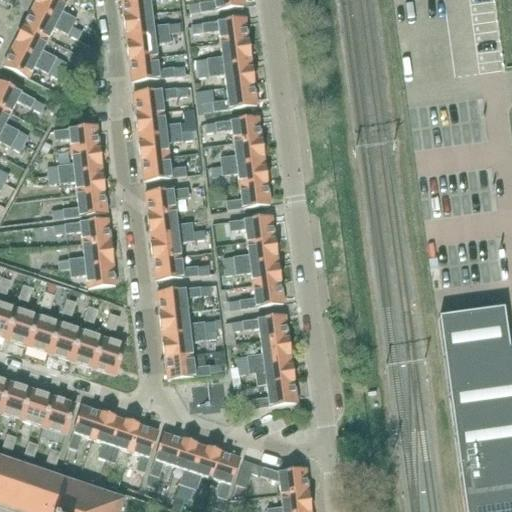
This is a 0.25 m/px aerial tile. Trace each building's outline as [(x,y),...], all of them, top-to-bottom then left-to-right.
[(62,15),(69,1),(65,0),(37,0),(33,10),(72,30),(76,22),(62,15)] [(120,0),(123,20),(151,16),(149,3),(176,0),(175,0),(120,0)] [(189,17),(200,15),(243,10),(241,0),(213,0),(214,5),(188,8),(189,17)] [(82,35),(72,30),(33,10),(23,30),(48,43),(54,31),(78,43),(82,35)] [(152,29),(151,16),(123,20),(126,41),(169,36),(180,35),(179,26),(152,29)] [(248,44),(245,21),(190,29),(192,38),(218,34),(220,47),(248,44)] [(74,79),(77,72),(42,54),(48,43),(23,30),(13,50),(51,69),(61,74),(62,73),(74,79)] [(128,63),(156,60),(154,47),(170,45),(169,36),(126,41),(128,63)] [(197,73),(208,71),(251,66),(248,44),(220,47),(222,60),(196,64),(197,73)] [(61,74),(51,69),(13,50),(3,69),(28,82),(34,70),(57,82),(61,74)] [(158,73),(156,60),(128,63),(131,85),(189,78),(188,69),(158,73)] [(251,66),(208,71),(197,73),(198,82),(224,78),(226,91),(253,87),(251,66)] [(45,108),(34,103),(0,85),(0,110),(11,116),(17,104),(40,117),(45,108)] [(202,116),(213,115),(256,109),(253,87),(226,91),(227,104),(201,107),(202,116)] [(135,119),(163,116),(162,103),(191,99),(190,90),(132,97),(135,119)] [(24,147),(28,139),(5,127),(11,116),(0,110),(0,135),(14,142),(24,147)] [(165,129),(163,116),(135,119),(138,141),(192,135),(191,126),(165,129)] [(261,143),(258,120),(204,128),(205,137),(231,134),(233,147),(261,143)] [(99,152),(97,135),(96,129),(53,134),(54,144),(69,142),(71,155),(99,152)] [(24,147),(14,142),(0,135),(0,145),(20,156),(24,147)] [(140,163),(168,159),(167,146),(193,143),(192,135),(138,141),(140,163)] [(264,165),(264,164),(261,143),(233,147),(235,160),(220,162),(221,171),(264,165)] [(47,180),(58,179),(101,173),(99,152),(71,155),(72,168),(46,171),(47,180)] [(185,170),(170,172),(168,159),(140,163),(143,185),(186,180),(185,170)] [(264,165),(221,171),(205,173),(206,182),(237,178),(239,191),(267,187),(264,165)] [(0,184),(5,187),(9,179),(0,173),(0,184)] [(104,195),(102,178),(101,173),(58,179),(47,180),(48,189),(74,186),(76,199),(104,195)] [(227,214),(270,208),(267,187),(239,191),(241,204),(226,206),(227,214)] [(173,203),(188,201),(187,191),(144,196),(147,219),(174,216),(173,203)] [(52,223),(64,222),(107,217),(104,195),(76,199),(77,212),(51,215),(52,223)] [(191,227),(176,229),(174,216),(147,219),(150,241),(192,236),(191,227)] [(274,242),(271,220),(229,226),(230,235),(245,233),(246,246),(274,242)] [(110,245),(108,228),(107,223),(53,229),(54,239),(80,236),(82,249),(110,245)] [(152,262),(180,259),(178,246),(205,243),(204,234),(192,236),(150,241),(152,262)] [(223,271),(235,270),(277,264),(274,242),(246,246),(248,259),(222,263),(223,271)] [(58,273),(69,272),(112,267),(110,245),(82,249),(83,262),(57,265),(58,273)] [(181,272),(180,259),(152,262),(155,284),(209,277),(208,269),(181,272)] [(277,264),(235,270),(223,271),(224,280),(251,276),(252,289),(280,286),(277,264)] [(115,288),(113,271),(112,267),(69,272),(70,280),(85,279),(87,292),(115,288)] [(0,294),(6,297),(10,285),(2,283),(0,287),(0,294)] [(228,315),(241,313),(283,307),(280,286),(252,289),(254,303),(227,306),(228,315)] [(159,318),(186,315),(185,302),(217,298),(216,289),(156,296),(159,318)] [(27,304),(31,293),(23,290),(19,301),(27,304)] [(49,311),(53,300),(45,297),(41,308),(49,311)] [(71,318),(75,307),(67,304),(63,316),(71,318)] [(0,340),(6,343),(16,312),(0,307),(0,340)] [(511,511),(511,350),(509,351),(503,311),(438,320),(464,511),(511,511)] [(27,350),(37,320),(16,312),(6,343),(27,350)] [(92,325),(96,314),(88,312),(85,323),(92,325)] [(188,328),(186,315),(159,318),(161,340),(216,334),(221,333),(220,322),(214,323),(214,325),(188,328)] [(114,333),(118,321),(110,319),(106,330),(114,333)] [(288,342),(285,319),(224,327),(227,350),(236,349),(234,336),(258,333),(260,345),(288,342)] [(49,357),(59,327),(37,320),(27,350),(49,357)] [(71,364),(81,334),(59,327),(49,357),(71,364)] [(93,371),(103,341),(81,334),(71,364),(93,371)] [(164,362),(192,359),(190,346),(217,343),(216,334),(161,340),(164,362)] [(115,379),(125,349),(103,341),(93,371),(115,379)] [(230,371),(248,369),(291,363),(288,342),(260,345),(262,358),(229,362),(230,371)] [(193,372),(192,359),(164,362),(167,383),(194,380),(227,376),(226,368),(193,372)] [(291,363),(248,369),(230,371),(233,393),(240,392),(238,379),(255,377),(256,390),(266,389),(294,385),(291,363)] [(0,412),(9,386),(0,382),(0,412)] [(243,413),(297,407),(294,385),(266,389),(268,402),(242,405),(243,413)] [(30,393),(11,387),(9,386),(0,412),(0,416),(20,423),(30,393)] [(52,400),(33,394),(30,393),(20,423),(42,430),(52,400)] [(62,446),(65,438),(75,407),(52,400),(42,430),(39,438),(62,446)] [(100,416),(89,412),(81,410),(67,451),(76,454),(81,439),(91,443),(100,416)] [(101,477),(106,464),(119,422),(100,416),(91,443),(102,446),(93,474),(90,484),(98,486),(101,476),(101,477)] [(139,429),(126,425),(119,422),(106,464),(114,467),(119,452),(130,456),(139,429)] [(157,435),(140,429),(139,429),(130,456),(140,459),(135,474),(144,477),(157,435)] [(173,470),(182,443),(163,437),(146,489),(155,492),(163,467),(173,470)] [(11,453),(14,442),(7,439),(3,450),(11,453)] [(184,502),(188,491),(201,449),(182,443),(173,470),(184,474),(175,499),(184,502)] [(32,460),(36,449),(29,447),(25,458),(32,460)] [(220,456),(207,452),(201,449),(188,491),(196,494),(201,479),(211,483),(220,456)] [(54,468),(58,457),(51,454),(47,465),(54,468)] [(214,511),(222,511),(226,503),(239,462),(220,456),(211,483),(222,486),(213,511),(214,511)] [(117,511),(120,504),(0,463),(0,505),(19,511),(117,511)] [(305,472),(278,476),(243,464),(232,495),(246,500),(253,477),(279,486),(280,498),(308,495),(305,472)] [(309,511),(308,495),(280,498),(282,511),(273,511),(309,511)]
